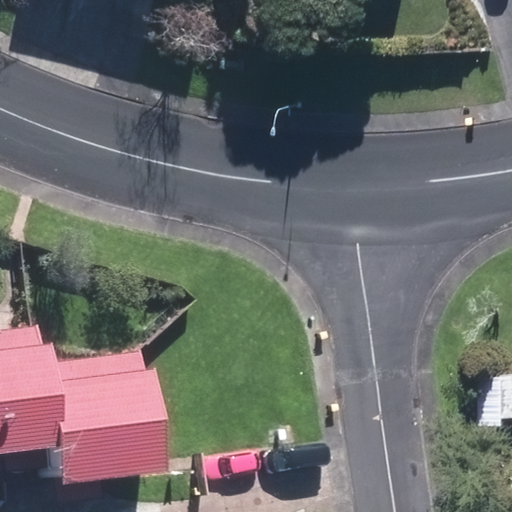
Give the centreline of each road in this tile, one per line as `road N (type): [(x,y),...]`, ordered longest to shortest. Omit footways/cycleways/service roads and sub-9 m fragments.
road 1 (residential): [(0,105),(128,157),(353,191)]
road 2 (residential): [(391,511),(353,191)]
road 3 (residential): [(353,191),(511,165)]
